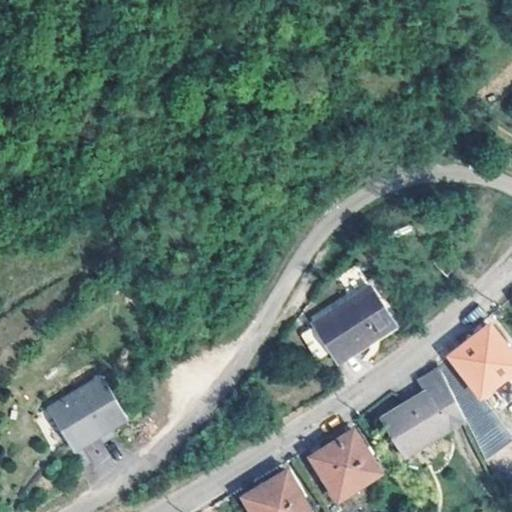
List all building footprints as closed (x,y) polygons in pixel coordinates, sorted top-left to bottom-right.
[(442,275),(457,261),(446,249),(431,263),(442,275)] [(395,322),(369,284),(313,321),(336,359),(395,322)] [(509,343),(494,324),(490,328),(505,348),(509,343)] [(490,328),(487,325),(470,338),(448,355),(478,393),(511,366),(511,356),(505,348),(490,328)] [(464,417),(440,371),(422,380),(421,383),(420,385),(424,392),(378,419),(399,455),(464,417)] [(124,418),(99,376),(65,397),(69,403),(49,414),(71,449),(124,418)] [(69,403),(65,397),(45,408),(49,414),(69,403)] [(353,434),(350,429),(332,441),(310,456),(335,498),(377,472),(366,454),(353,434)] [(370,451),(357,431),(353,434),(366,454),(370,451)] [(287,474),(284,470),(265,481),(242,495),(252,511),(309,511),(299,495),(287,474)] [(305,491),(293,470),(287,474),(299,495),(305,491)]
